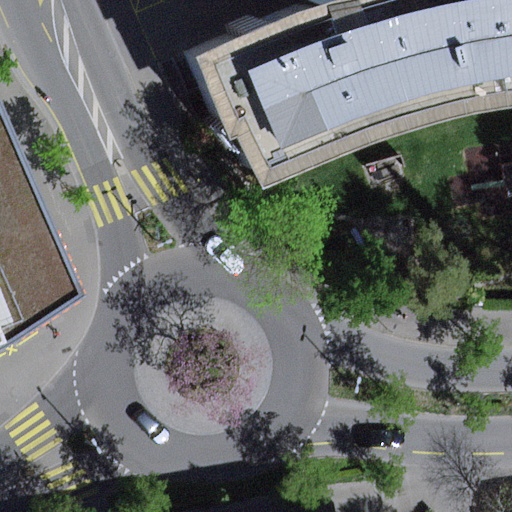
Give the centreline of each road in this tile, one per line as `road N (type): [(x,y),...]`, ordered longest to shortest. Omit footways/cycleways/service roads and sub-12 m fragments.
road 1 (tertiary): [(44,0),(171,269)]
road 2 (tertiary): [(511,372),(304,347)]
road 3 (tertiary): [(124,416),(150,443),(185,457),(222,458),(257,445),(285,420)]
road 4 (tertiary): [(304,347),(293,313),(271,286),(240,268),(205,262),(171,269)]
road 5 (tertiary): [(171,269),(140,287),(108,349),(110,384),(124,416)]
road 6 (tertiary): [(285,420),(451,437)]
road 7 (tertiary): [(124,416),(0,487)]
